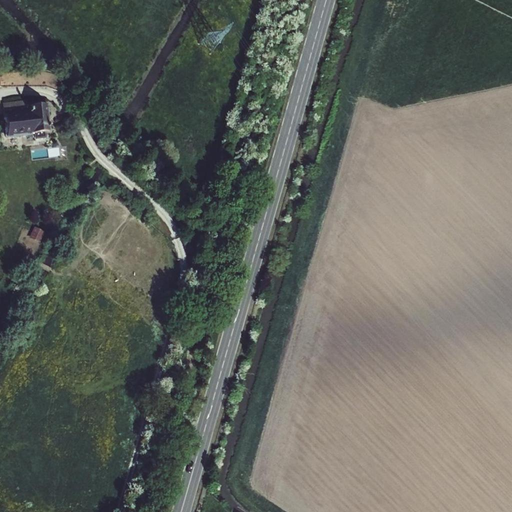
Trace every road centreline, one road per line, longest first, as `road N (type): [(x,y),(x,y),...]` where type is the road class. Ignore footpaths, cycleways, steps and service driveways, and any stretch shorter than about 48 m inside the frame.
road 1 (secondary): [(181,511),(326,0)]
road 2 (track): [(117,511),(183,293),(177,231),(97,154),(68,106),(35,92),(0,95)]
